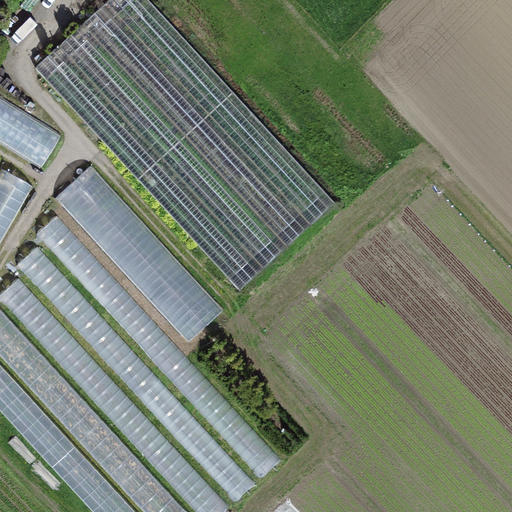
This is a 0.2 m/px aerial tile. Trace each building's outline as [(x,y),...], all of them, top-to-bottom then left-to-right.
[(147,0),(109,0),(38,65),(241,287),(333,203),(147,0)] [(0,141),(41,165),(60,133),(0,98),(0,141)] [(228,308),(93,161),(56,194),(190,342),(228,308)] [(0,240),(30,180),(0,165),(0,240)] [(283,459),(58,209),(37,228),(263,477),(283,459)] [(19,259),(236,501),(257,483),(39,241),(19,259)] [(198,511),(224,511),(230,507),(20,272),(0,290),(198,511)] [(0,350),(145,511),(188,511),(4,306),(0,309),(0,350)] [(0,405),(94,511),(138,511),(0,355),(0,405)]
